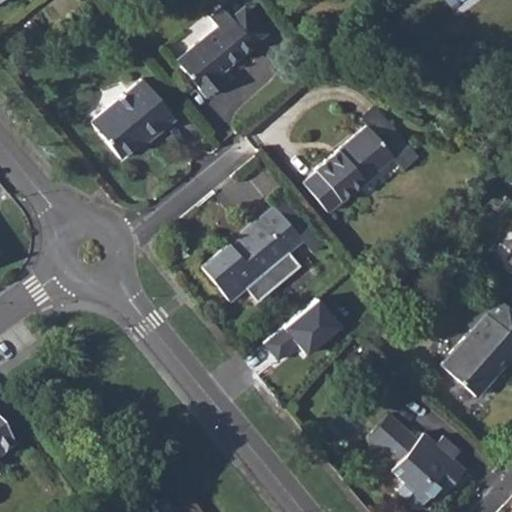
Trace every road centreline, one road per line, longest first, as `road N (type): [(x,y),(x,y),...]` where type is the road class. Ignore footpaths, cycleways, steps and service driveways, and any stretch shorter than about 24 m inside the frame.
road 1 (residential): [(302,511),(109,279)]
road 2 (residential): [(120,239),(240,151)]
